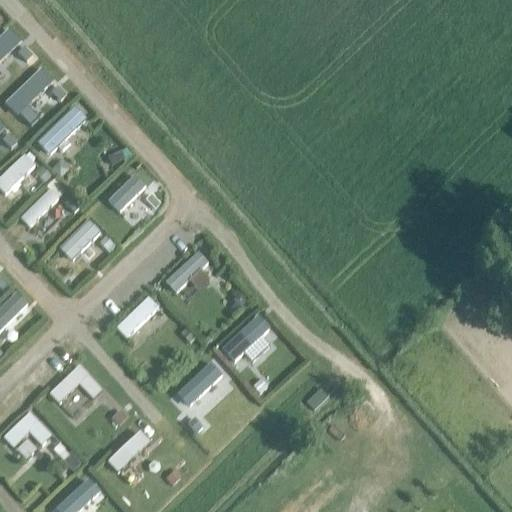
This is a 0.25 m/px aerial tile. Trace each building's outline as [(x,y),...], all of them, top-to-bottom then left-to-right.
[(73,110),(37,146),(50,159),(86,123),(73,110)] [(24,159),(0,182),(0,192),(5,198),(35,170),(24,159)] [(144,188),(136,180),(118,197),(114,193),(105,201),(118,215),(132,201),(138,207),(146,199),(140,193),(144,188)] [(52,192),(26,217),(35,226),(49,211),(53,215),(59,210),(55,205),(60,200),(52,192)] [(57,257),(68,267),(99,236),(88,226),(57,257)] [(196,258),(167,285),(175,294),(194,276),(197,278),(200,275),(198,273),(204,267),(196,258)] [(217,262),(204,274),(211,283),(225,271),(217,262)] [(15,298),(0,312),(0,329),(23,307),(15,298)] [(148,302),(116,332),(126,342),(157,312),(148,302)] [(256,324),(224,353),(233,362),(265,333),(256,324)] [(210,366),(176,397),(186,408),(193,402),(198,407),(202,403),(197,398),(210,386),(216,392),(219,389),(214,383),(220,377),(210,366)] [(80,369),(50,398),(59,407),(79,388),(93,403),(102,395),(88,380),(89,379),(80,369)] [(29,417),(4,441),(13,451),(29,436),(41,448),(51,439),(29,417)] [(140,436),(108,466),(118,476),(150,446),(140,436)] [(88,485),(60,511),(79,511),(98,495),(88,485)]
